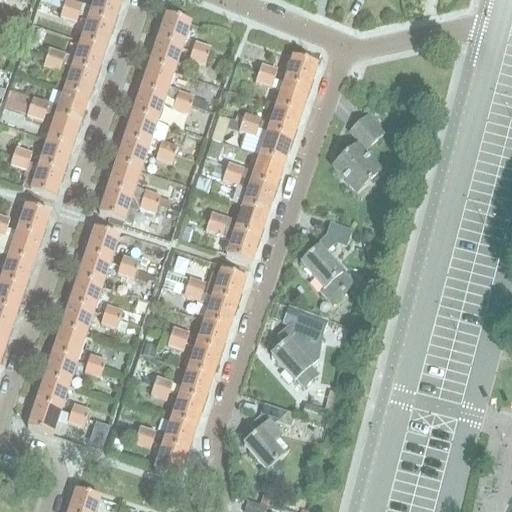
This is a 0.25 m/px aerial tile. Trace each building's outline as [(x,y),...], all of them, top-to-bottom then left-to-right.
[(94,0),(88,20),(113,28),(122,3),(113,0),(94,0)] [(63,11),(78,16),(81,7),(66,2),(63,11)] [(75,24),(78,16),(63,11),(60,19),(75,24)] [(157,43),(182,51),(190,26),(165,17),(157,43)] [(105,52),(113,28),(88,20),(80,44),(105,52)] [(174,76),(182,51),(157,43),(148,67),(174,76)] [(80,44),(72,68),(97,77),(105,52),(80,44)] [(191,54),(207,60),(210,50),(194,45),(191,54)] [(62,65),(65,57),(49,51),(46,60),(62,65)] [(205,67),(207,60),(191,54),(189,62),(205,67)] [(283,85),(308,93),(317,68),(292,59),(283,85)] [(59,74),(62,65),(46,60),(43,68),(59,74)] [(165,101),(174,76),(148,67),(140,92),(165,101)] [(88,102),(97,77),(72,68),(63,94),(88,102)] [(258,77),(274,82),(277,73),(261,68),(258,77)] [(271,89),(274,82),(258,77),(256,84),(271,89)] [(300,118),(308,93),(283,85),(275,110),(300,118)] [(157,125),(165,101),(140,92),(132,117),(157,125)] [(80,127),(88,102),(63,94),(55,119),(80,127)] [(175,104),(190,109),(193,100),(178,95),(175,104)] [(30,110),(45,115),(48,107),(32,102),(30,110)] [(187,117),(190,109),(175,104),(172,112),(187,117)] [(42,124),(45,115),(30,110),(27,119),(42,124)] [(292,143),(300,118),(275,110),(267,134),(292,143)] [(149,150),(157,125),(132,117),(124,141),(149,150)] [(242,126),(257,131),(260,123),(244,118),(242,126)] [(365,152),(383,136),(367,118),(349,134),(365,152)] [(72,152),(80,127),(55,119),(46,144),(72,152)] [(254,140),(257,131),(242,126),(239,135),(254,140)] [(284,167),(292,143),(267,134),(259,159),(284,167)] [(141,174),(149,150),(124,141),(115,166),(141,174)] [(63,176),(72,152),(46,144),(38,168),(63,176)] [(158,153),(174,158),(177,150),(161,144),(158,153)] [(356,196),(380,175),(356,148),(332,169),(356,196)] [(28,165),(28,164),(31,156),(16,151),(13,159),(28,165)] [(171,166),(174,158),(158,153),(156,161),(171,166)] [(10,167),(26,173),(28,165),(13,159),(10,167)] [(275,192),(284,167),(259,159),(250,183),(275,192)] [(132,199),(141,174),(115,166),(107,191),(132,199)] [(225,175),(241,180),(243,172),(228,167),(225,175)] [(38,168),(30,193),(55,202),(63,176),(38,168)] [(238,189),(241,180),(225,175),(222,184),(238,189)] [(267,217),(275,192),(250,183),(242,208),(267,217)] [(124,225),(132,199),(107,191),(99,216),(124,225)] [(142,202),(158,207),(160,199),(145,194),(142,202)] [(155,216),(158,207),(142,202),(139,210),(155,216)] [(259,241),(267,217),(242,208),(234,233),(259,241)] [(50,217),(25,209),(16,234),(41,243),(50,217)] [(209,224),(224,230),(227,222),(211,216),(209,224)] [(0,228),(6,231),(9,222),(0,218),(0,228)] [(347,248),(353,229),(332,222),(328,236),(315,247),(318,251),(301,266),(324,292),(322,293),(331,304),(351,287),(324,256),(337,244),(347,248)] [(221,238),(224,230),(209,224),(206,233),(221,238)] [(85,257),(110,265),(119,240),(94,231),(85,257)] [(250,267),(259,241),(234,233),(225,258),(250,267)] [(33,267),(41,243),(16,234),(8,259),(33,267)] [(102,290),(110,265),(85,257),(77,282),(102,290)] [(0,283),(25,292),(33,267),(8,259),(0,281),(0,283)] [(120,269),(135,274),(138,266),(123,260),(120,269)] [(133,282),(135,274),(120,269),(117,277),(133,282)] [(212,299),(237,307),(245,282),(220,273),(212,299)] [(94,315),(102,290),(77,282),(68,306),(94,315)] [(0,310),(16,316),(25,292),(0,283),(0,310)] [(187,291),(202,296),(205,288),(189,283),(187,291)] [(199,305),(202,296),(187,291),(184,299),(199,305)] [(228,332),(237,307),(212,299),(203,323),(228,332)] [(85,339),(94,315),(68,306),(60,331),(85,339)] [(0,338),(8,341),(16,316),(0,310),(0,338)] [(104,318),(119,323),(122,315),(106,310),(104,318)] [(321,340),(327,323),(289,310),(283,327),(288,329),(276,339),(283,347),(271,358),(293,384),(296,382),(303,391),(317,378),(310,370),(318,362),(307,350),(299,357),(287,344),(300,333),(321,340)] [(116,332),(119,323),(104,318),(101,326),(116,332)] [(220,357),(228,332),(203,323),(195,348),(220,357)] [(77,364),(85,339),(60,331),(52,356),(77,364)] [(170,340),(186,345),(188,337),(173,332),(170,340)] [(183,354),(186,345),(170,340),(167,349),(183,354)] [(212,381),(220,357),(195,348),(187,373),(212,381)] [(69,389),(77,364),(52,356),(44,380),(69,389)] [(87,367),(103,373),(106,364),(90,359),(87,367)] [(100,381),(103,373),(87,367),(84,376),(100,381)] [(204,406),(212,381),(187,373),(178,397),(204,406)] [(61,413),(69,389),(44,380),(35,405),(61,413)] [(154,389),(169,394),(172,386),(156,381),(154,389)] [(166,403),(169,394),(154,389),(151,398),(166,403)] [(195,430),(204,406),(178,397),(170,422),(195,430)] [(52,439),(61,413),(35,405),(27,430),(52,439)] [(287,428),(291,416),(264,407),(260,418),(249,428),(256,436),(243,447),(266,473),(288,453),(277,440),(271,445),(260,432),(264,428),(266,430),(274,424),(287,428)] [(326,426),(329,414),(305,407),(301,419),(326,426)] [(71,417),(86,422),(89,413),(74,408),(71,417)] [(84,430),(86,422),(71,417),(68,425),(84,430)] [(187,455),(195,430),(170,422),(162,447),(187,455)] [(109,428),(95,423),(87,448),(101,452),(109,428)] [(137,438),(153,443),(155,436),(140,430),(137,438)] [(150,452),(153,443),(137,438),(134,447),(150,452)] [(179,480),(187,455),(162,447),(153,472),(179,480)] [(68,511),(96,511),(100,501),(75,493),(68,511)] [(265,511),(267,507),(247,501),(243,511),(265,511)]
